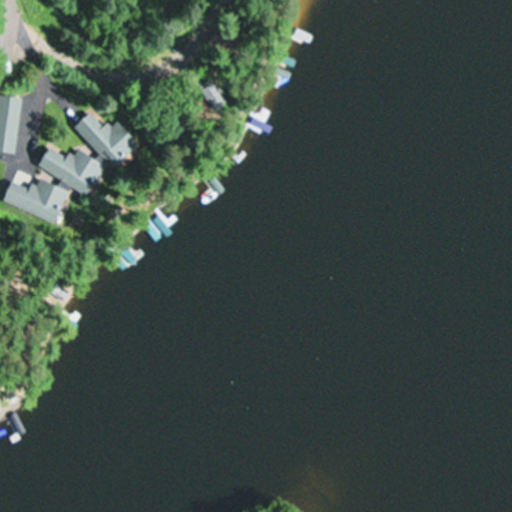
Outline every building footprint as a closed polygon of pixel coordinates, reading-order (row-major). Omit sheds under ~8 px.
[(215,41),(224,58),(240,49),(230,32),(215,41)] [(0,96),(0,151),(14,153),(19,98),(0,96)] [(111,168),(137,145),(114,119),(103,128),(89,113),(73,127),(111,168)] [(74,149),(67,159),(48,147),(37,166),(85,196),(103,167),(74,149)] [(54,224),(67,192),(33,178),(28,189),(10,181),(2,202),(54,224)]
